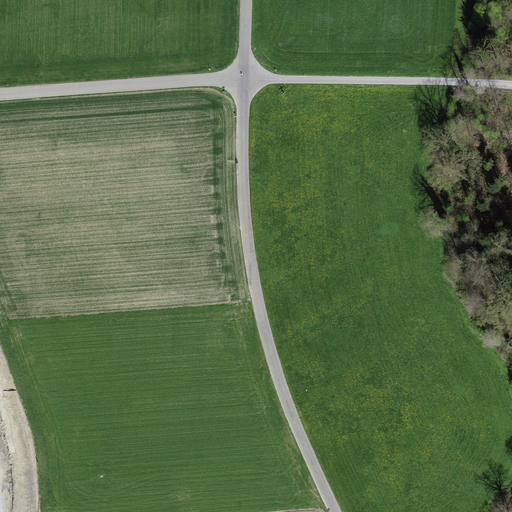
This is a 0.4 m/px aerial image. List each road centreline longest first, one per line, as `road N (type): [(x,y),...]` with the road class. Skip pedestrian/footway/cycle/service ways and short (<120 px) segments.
road 1 (unclassified): [(244,78),(241,165),(264,331),(336,511)]
road 2 (track): [(511,85),(244,78)]
road 3 (residential): [(244,78),(0,94)]
